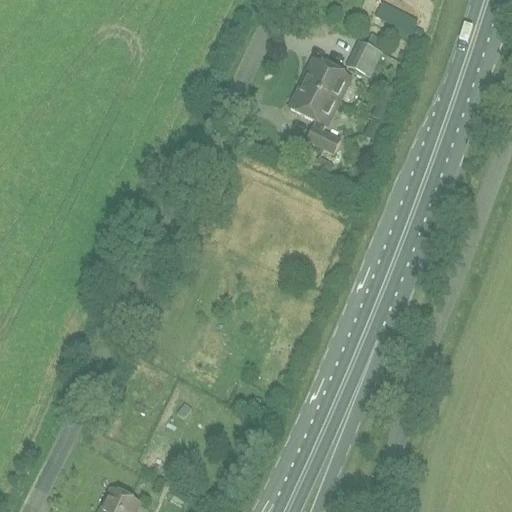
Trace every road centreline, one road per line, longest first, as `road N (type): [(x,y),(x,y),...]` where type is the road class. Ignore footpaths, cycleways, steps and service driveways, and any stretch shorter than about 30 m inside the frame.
road 1 (unclassified): [(28,511),(281,0)]
road 2 (unclassified): [(378,511),(511,129)]
road 3 (primary): [(363,333),(485,0)]
road 4 (primary): [(287,508),(363,333)]
road 5 (primary): [(317,511),(363,333)]
